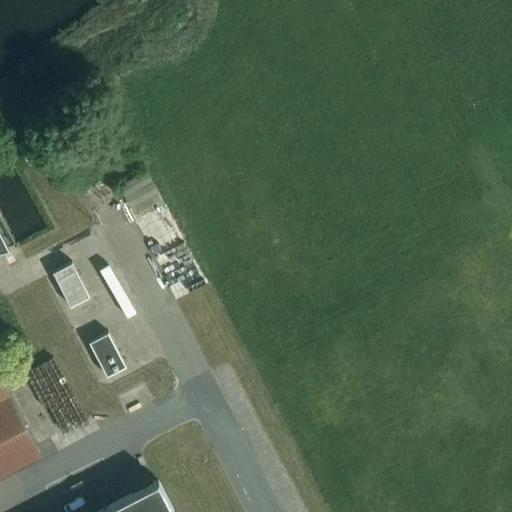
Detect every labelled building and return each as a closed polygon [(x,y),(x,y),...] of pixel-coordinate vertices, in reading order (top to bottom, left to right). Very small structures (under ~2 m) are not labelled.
[(28,134),(40,157),(50,152),(39,129),(28,134)] [(151,218),(157,235),(186,225),(180,208),(151,218)] [(190,225),(162,235),(180,288),(208,279),(190,225)] [(52,270),(70,305),(89,294),(71,260),(52,270)] [(88,340),(106,374),(125,364),(107,330),(88,340)] [(0,372),(0,473),(0,474),(24,461),(36,442),(0,372)] [(175,511),(158,478),(93,511),(175,511)]
